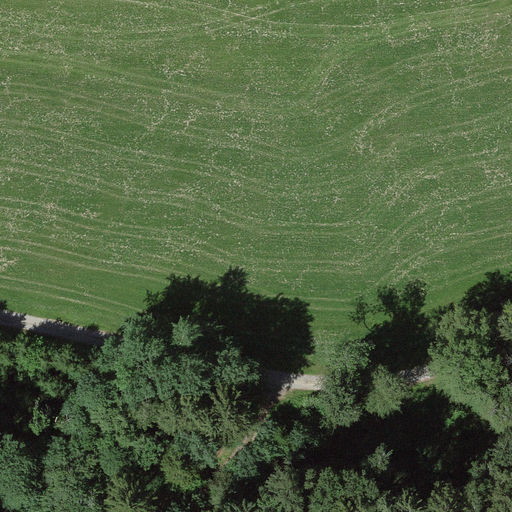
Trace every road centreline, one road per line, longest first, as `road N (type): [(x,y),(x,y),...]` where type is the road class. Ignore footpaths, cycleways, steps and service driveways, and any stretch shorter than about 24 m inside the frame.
road 1 (residential): [(0,317),(263,381),(418,374),(511,344)]
road 2 (track): [(263,381),(250,441),(194,496),(164,511)]
